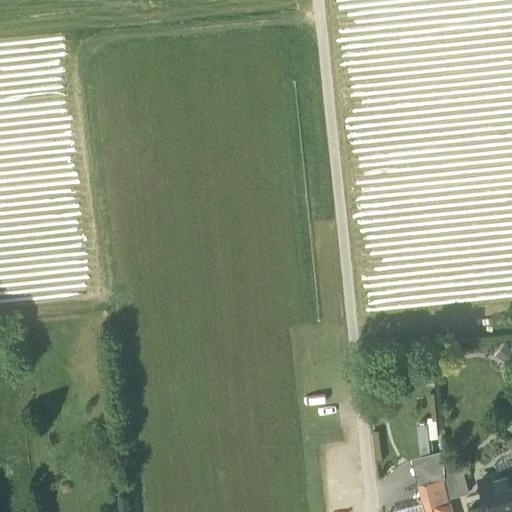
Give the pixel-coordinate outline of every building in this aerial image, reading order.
[(511,347),(505,341),(495,353),(507,364),(511,357),(511,347)] [(427,419),(427,423),(428,438),(437,437),(436,418),(427,419)] [(430,451),(428,438),(427,423),(416,423),(419,454),(430,451)] [(412,456),(419,483),(432,480),(445,477),(444,466),(442,448),(430,451),(419,454),(412,456)] [(445,477),(450,497),(469,491),(461,461),(444,466),(445,477)] [(511,469),(480,479),(488,503),(504,498),(506,504),(511,501),(511,469)] [(445,477),(432,480),(439,505),(451,502),(450,497),(445,477)] [(454,511),(451,502),(439,505),(432,480),(419,483),(423,500),(426,511),(454,511)] [(508,511),(506,504),(504,498),(488,503),(469,509),(470,511),(508,511)] [(387,509),(387,511),(426,511),(423,500),(387,509)]
